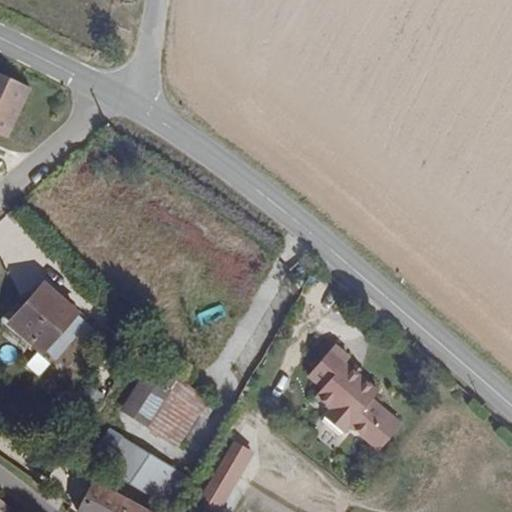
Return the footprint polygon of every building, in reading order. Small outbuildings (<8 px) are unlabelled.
[(0,144),(1,145),(23,94),(0,83),(0,144)] [(39,359),(71,322),(39,295),(7,331),(39,359)] [(224,326),(225,316),(200,312),(199,322),(224,326)] [(381,426),(347,396),(350,391),(335,377),(306,410),(320,421),(315,429),(330,443),(329,453),(345,468),(351,463),(367,476),(391,448),(375,433),(381,426)] [(139,438),(161,409),(136,389),(114,420),(139,438)] [(106,432),(91,464),(164,497),(178,466),(106,432)] [(378,488),(402,459),(391,448),(367,476),(378,488)] [(199,511),(216,511),(252,460),(238,449),(197,510),(199,511)] [(124,511),(90,490),(76,511),(124,511)] [(0,511),(7,511),(9,509),(0,503),(0,511)]
